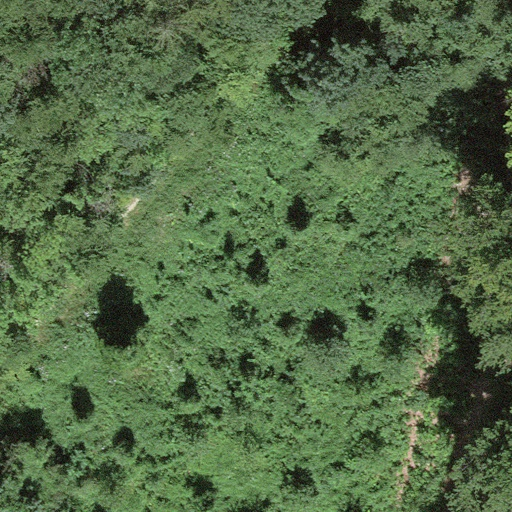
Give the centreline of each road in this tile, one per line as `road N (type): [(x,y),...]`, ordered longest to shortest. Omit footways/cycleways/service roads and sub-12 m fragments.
road 1 (track): [(0,385),(249,87),(335,0)]
road 2 (track): [(249,87),(0,166)]
